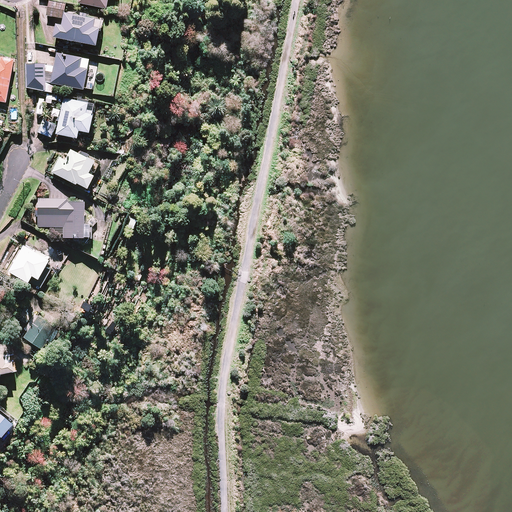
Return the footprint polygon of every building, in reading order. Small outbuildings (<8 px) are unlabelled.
[(80,0),(79,4),(107,9),(108,0),(80,0)] [(66,14),(68,5),(50,1),(47,16),(65,19),(63,27),(58,26),(55,39),(98,47),(103,21),(66,14)] [(90,60),(58,54),(55,70),(29,65),(25,88),(53,93),(54,85),(84,90),(90,60)] [(0,102),(7,103),(14,64),(0,61),(0,102)] [(59,96),(48,94),(47,101),(58,103),(59,96)] [(88,111),(89,104),(64,99),(57,135),(78,139),(80,132),(90,134),(94,112),(88,111)] [(42,124),(39,133),(52,138),(55,129),(42,124)] [(96,162),(71,150),(66,161),(60,158),(53,173),(89,190),(101,164),(96,162)] [(93,239),(93,225),(94,219),(85,219),(86,202),(40,199),(38,227),(65,228),(64,238),(93,239)] [(50,261),(49,260),(50,257),(34,248),(32,251),(24,246),(10,272),(29,283),(33,276),(40,280),(50,261)] [(73,252),(64,246),(51,266),(59,272),(73,252)] [(34,313),(26,308),(19,319),(27,324),(34,313)] [(25,338),(43,349),(47,343),(51,346),(61,330),(38,317),(25,338)] [(0,357),(0,377),(16,374),(13,357),(3,359),(2,357),(0,357)] [(11,428),(10,426),(12,423),(0,413),(0,412),(0,440),(0,441),(11,428)]
